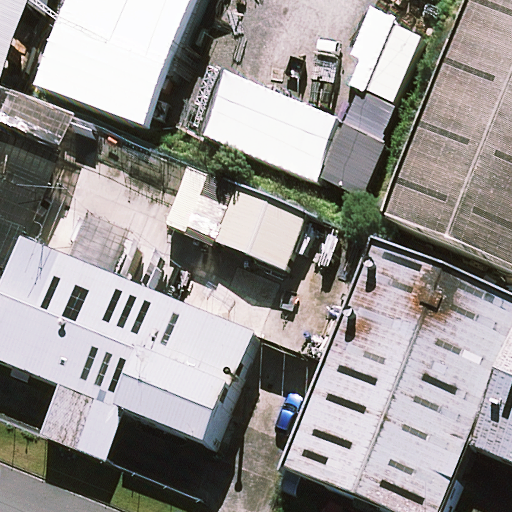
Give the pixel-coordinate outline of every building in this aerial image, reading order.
[(0,0),(0,86),(32,0),(0,0)] [(511,11),(482,0),(466,0),(379,235),(511,284),(511,11)] [(309,224),(239,196),(219,247),(289,275),(309,224)] [(257,319),(28,235),(0,310),(0,352),(215,431),(257,319)] [(511,284),(379,235),(292,469),(408,511),(447,511),(471,447),(511,337),(511,284)] [(511,337),(471,447),(511,461),(511,337)]
